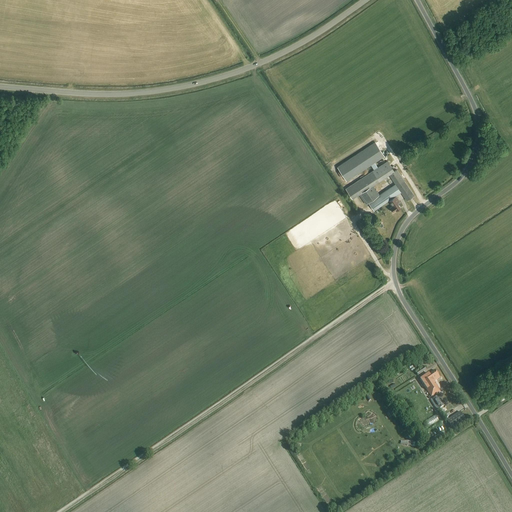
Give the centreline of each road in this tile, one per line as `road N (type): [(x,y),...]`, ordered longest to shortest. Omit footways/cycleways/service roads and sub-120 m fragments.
road 1 (unclassified): [(511,476),(393,281),(403,228),(463,176),(476,146),(471,101),(416,0)]
road 2 (track): [(63,511),(394,283)]
road 3 (tertiary): [(0,86),(106,94),(198,84),(297,46),(366,0)]
